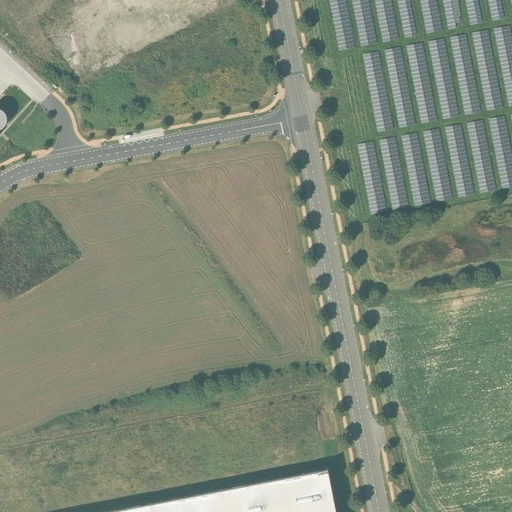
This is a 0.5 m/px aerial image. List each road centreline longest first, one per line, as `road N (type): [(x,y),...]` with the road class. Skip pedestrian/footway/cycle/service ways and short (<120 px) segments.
road 1 (tertiary): [(375,511),(301,118)]
road 2 (track): [(351,387),(0,450)]
road 3 (unclassified): [(301,118),(26,170),(0,185)]
road 4 (track): [(511,271),(413,288),(330,284)]
road 5 (tertiary): [(301,118),(279,0)]
